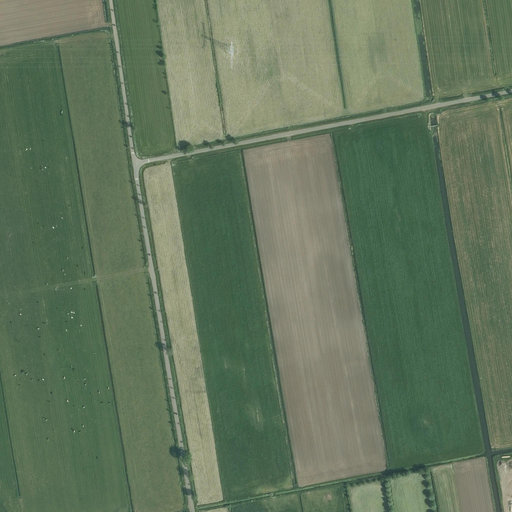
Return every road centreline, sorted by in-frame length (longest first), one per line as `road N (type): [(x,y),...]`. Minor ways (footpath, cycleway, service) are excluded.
road 1 (unclassified): [(133,163),(511,91)]
road 2 (unclassified): [(192,511),(133,163)]
road 3 (unclassified): [(133,163),(110,0)]
